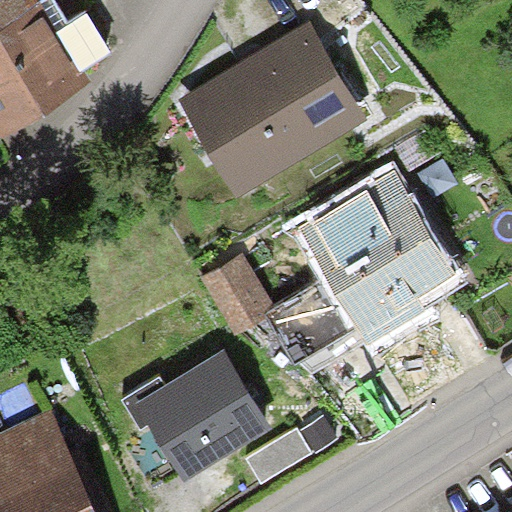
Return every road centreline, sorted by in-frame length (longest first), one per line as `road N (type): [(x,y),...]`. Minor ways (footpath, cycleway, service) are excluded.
road 1 (residential): [(0,220),(48,180),(174,0)]
road 2 (secondary): [(511,398),(327,511)]
